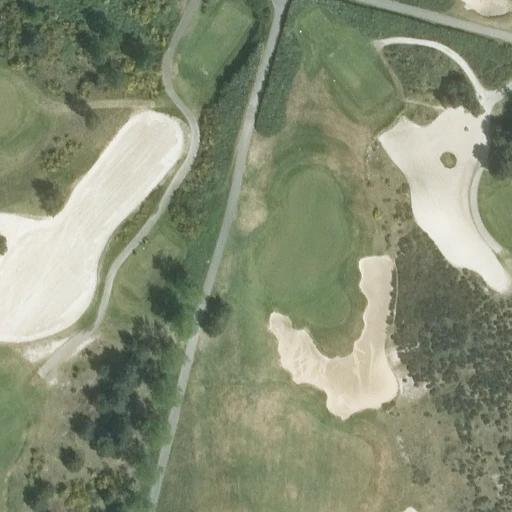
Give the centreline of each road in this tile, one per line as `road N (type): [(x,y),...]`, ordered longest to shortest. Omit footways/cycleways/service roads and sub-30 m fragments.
road 1 (track): [(281,0),(150,511)]
road 2 (track): [(511,38),(368,0)]
